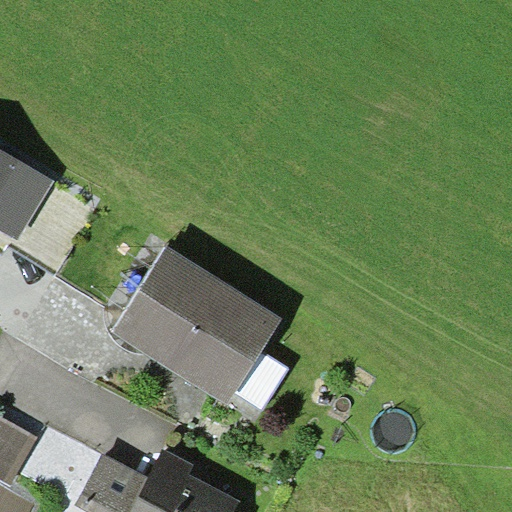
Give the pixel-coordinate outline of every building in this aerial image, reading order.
[(55,179),(0,144),(0,225),(19,237),(55,179)] [(283,316),(169,245),(115,331),(229,403),(283,316)] [(2,414),(0,417),(0,477),(11,484),(39,435),(2,414)] [(195,463),(163,446),(148,474),(127,511),(234,511),(241,500),(190,474),(195,463)] [(93,511),(127,511),(148,474),(103,451),(76,502),(93,511)] [(30,511),(35,503),(0,484),(0,511),(30,511)]
